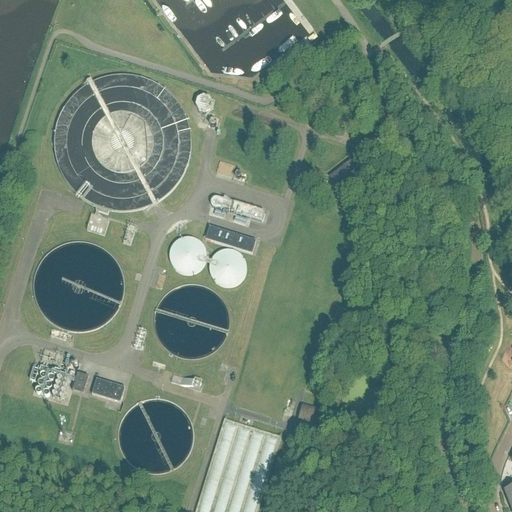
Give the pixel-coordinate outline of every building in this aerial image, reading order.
[(197,101),(195,108),(198,114),(205,115),(211,112),(213,106),(210,100),(203,98),(197,101)] [(388,142),(380,148),(384,152),(392,146),(388,142)] [(239,176),(243,165),(227,161),(224,172),(239,176)] [(329,179),(335,186),(355,170),(350,163),(329,179)] [(355,170),(335,186),(333,187),(340,196),(365,176),(358,168),(355,170)] [(262,224),(265,215),(217,199),(216,199),(214,200),(213,201),(212,202),(211,203),(211,205),(211,206),(211,208),(212,209),(213,210),(215,211),(216,211),(218,211),(219,211),(221,211),(221,209),(232,212),(231,215),(262,224)] [(92,217),(87,232),(104,238),(109,222),(92,217)] [(136,229),(128,227),(123,245),(130,247),(136,229)] [(256,243),(210,229),(206,242),(252,256),(256,243)] [(192,240),(189,240),(186,240),(183,241),(180,242),(178,243),(175,245),(173,247),(172,249),(171,252),(170,254),(169,257),(169,260),(170,263),(171,265),(172,268),(174,270),(176,272),(178,274),(180,275),(183,276),(186,277),(188,277),(191,277),(194,276),(197,275),(199,274),(201,272),(203,270),(205,267),(206,265),(206,262),(207,259),(207,256),(206,253),(205,251),(203,248),(202,246),(199,244),(197,242),(194,241),(192,240)] [(220,254),(218,256),(215,257),(213,259),(212,262),(211,264),(210,267),(209,270),(210,273),(210,275),(211,278),(212,280),(214,283),(216,285),(218,286),(220,288),(223,289),(225,289),(228,289),(231,289),(233,289),(236,288),(238,286),(241,285),(242,283),(244,280),(245,278),(246,275),(247,273),(247,270),(246,267),(245,264),(244,262),(243,259),(241,257),(239,256),(236,254),(234,253),(231,253),(228,252),(225,253),(223,253),(220,254)] [(345,328),(334,325),(333,330),(343,333),(345,328)] [(83,396),(89,379),(78,375),(72,393),(83,396)] [(201,386),(173,377),(171,384),(199,393),(201,386)] [(92,396),(120,405),(125,389),(96,381),(92,396)] [(304,406),(299,423),(317,428),(322,412),(304,406)] [(256,511),(279,439),(222,422),(194,511),(256,511)]
